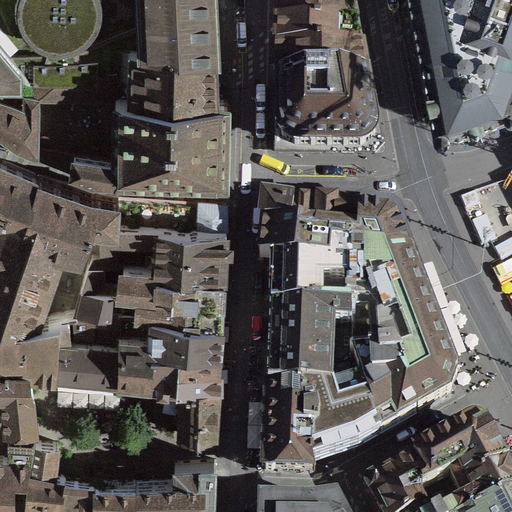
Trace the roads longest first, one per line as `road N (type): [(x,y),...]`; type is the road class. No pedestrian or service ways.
road 1 (residential): [(255,0),(250,167),(259,177),(423,181)]
road 2 (residential): [(387,0),(423,181)]
